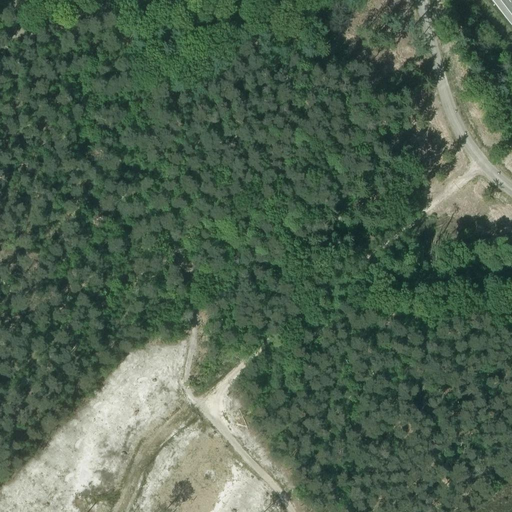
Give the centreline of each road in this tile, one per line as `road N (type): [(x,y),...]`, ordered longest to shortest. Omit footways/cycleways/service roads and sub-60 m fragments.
road 1 (track): [(198,406),(480,162)]
road 2 (unclassified): [(511,190),(455,124),(418,0)]
road 3 (unknown): [(352,274),(407,287),(488,283),(511,307)]
road 4 (track): [(27,33),(145,0)]
